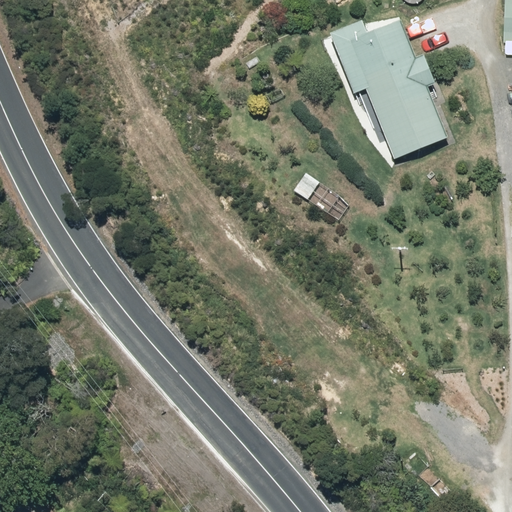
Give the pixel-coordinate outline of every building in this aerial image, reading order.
[(511,43),(511,0),(503,0),(501,43),(511,43)] [(400,9),(411,21),(417,14),(407,3),(400,9)] [(424,90),(431,87),(420,60),(414,63),(398,27),(365,41),(359,27),(329,39),(352,96),(361,92),(391,163),(445,141),(424,90)] [(511,57),(511,44),(503,44),(503,58),(511,57)] [(394,447),(363,418),(351,431),(382,460),(394,447)]
